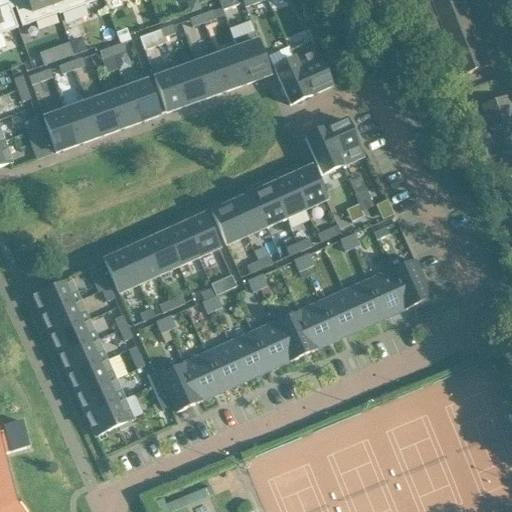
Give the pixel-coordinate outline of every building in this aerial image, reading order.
[(25,0),(26,1),(13,5),(15,10),(21,29),(58,15),(59,15),(53,0),(25,0)] [(53,0),(59,15),(58,15),(58,16),(97,3),(95,0),(53,0)] [(241,0),(217,0),(219,4),(221,10),(222,11),(242,3),(242,2),(241,0)] [(266,0),(241,0),(242,2),(242,3),(244,9),(267,1),(266,0)] [(423,0),(426,7),(435,3),(464,78),(491,67),(464,0),(423,0)] [(0,36),(17,30),(11,11),(9,6),(0,9),(0,36)] [(212,13),(200,17),(203,25),(215,21),(212,13)] [(203,25),(200,17),(189,22),(192,29),(203,25)] [(171,28),(160,32),(163,40),(174,36),(171,28)] [(163,40),(160,32),(139,40),(144,53),(165,45),(163,40)] [(236,52),(235,52),(247,86),(269,78),(254,34),(232,42),(236,52)] [(81,41),(69,46),(73,55),(84,50),(81,41)] [(294,62),(293,62),(310,98),(330,89),(310,43),(289,52),(294,62)] [(68,45),(59,49),(63,61),(72,57),(68,45)] [(122,46),(110,50),(113,58),(124,53),(122,46)] [(113,58),(110,50),(99,54),(102,62),(113,58)] [(235,52),(215,59),(227,93),(247,86),(235,52)] [(215,59),(194,67),(207,100),(227,93),(215,59)] [(81,61),(69,65),(72,73),(84,68),(81,61)] [(310,98),(293,62),(273,71),(289,107),(310,98)] [(72,73),(69,65),(58,69),(61,77),(72,73)] [(194,67),(174,74),(186,108),(207,100),(194,67)] [(49,72),(38,76),(41,84),(52,80),(49,72)] [(186,108),(174,74),(153,81),(166,115),(186,108)] [(18,93),(25,90),(21,79),(14,81),(18,93)] [(147,84),(126,91),(138,125),(159,118),(147,84)] [(30,101),(25,90),(18,93),(22,104),(30,101)] [(126,91),(106,99),(118,132),(138,125),(126,91)] [(511,108),(508,98),(483,108),(498,148),(481,154),(493,184),(510,178),(510,179),(511,178),(511,108)] [(106,99),(85,106),(98,140),(118,132),(106,99)] [(85,106),(65,113),(77,147),(98,140),(85,106)] [(77,147),(65,113),(43,121),(55,155),(77,147)] [(32,133),(40,131),(36,119),(28,122),(32,133)] [(345,122),(325,131),(341,168),(362,158),(361,158),(345,122)] [(44,142),(40,131),(32,133),(37,145),(44,142)] [(325,131),(304,140),(316,167),(321,177),(341,168),(325,131)] [(3,145),(0,145),(0,168),(10,165),(3,145)] [(311,170),(290,179),(304,212),(326,202),(311,170)] [(290,179),(270,188),(285,221),(304,212),(290,179)] [(270,188),(250,197),(265,230),(285,221),(270,188)] [(366,193),(355,198),(358,206),(361,213),(373,208),(369,201),(366,193)] [(250,197),(230,206),(245,239),(265,230),(250,197)] [(230,206),(210,215),(225,248),(245,239),(230,206)] [(361,213),(358,206),(347,211),(351,218),(361,213)] [(511,228),(507,217),(489,225),(497,246),(511,239),(511,228)] [(204,218),(184,227),(199,260),(219,251),(204,218)] [(184,227),(164,236),(179,269),(199,260),(184,227)] [(322,235),(326,242),(337,237),(334,230),(322,235)] [(384,230),(373,235),(376,242),(387,237),(384,230)] [(164,236),(144,245),(159,277),(179,269),(164,236)] [(354,236),(347,239),(352,250),(359,247),(354,236)] [(347,239),(340,242),(345,253),(352,250),(347,239)] [(311,249),(308,241),(297,246),(300,254),(311,249)] [(144,245),(125,253),(139,286),(159,277),(144,245)] [(297,246),(286,251),(289,258),(300,254),(297,246)] [(125,253),(103,263),(118,296),(139,286),(125,253)] [(308,257),(301,260),(306,271),(313,268),(308,257)] [(272,267),(269,259),(257,264),(261,272),(272,267)] [(301,260),(294,264),(299,275),(306,271),(301,260)] [(413,263),(390,273),(407,311),(430,301),(413,263)] [(261,272),(257,264),(247,269),(250,276),(261,272)] [(390,273),(367,283),(384,321),(406,311),(406,312),(407,311),(390,273)] [(96,282),(102,293),(109,290),(104,278),(96,282)] [(262,278),(255,281),(260,292),(267,289),(262,278)] [(255,281),(247,284),(252,295),(260,292),(255,281)] [(33,299),(42,320),(78,303),(69,283),(33,299)] [(367,283),(344,294),(361,331),(384,321),(367,283)] [(223,286),(211,291),(215,298),(226,293),(223,286)] [(114,301),(109,290),(102,293),(107,304),(114,301)] [(211,291),(201,296),(204,303),(215,298),(211,291)] [(344,294),(321,304),(338,342),(361,331),(344,294)] [(181,298),(170,303),(173,311),(184,305),(181,298)] [(216,298),(209,301),(214,312),(221,309),(216,298)] [(209,301),(202,305),(207,316),(214,312),(209,301)] [(42,320),(51,339),(87,323),(78,303),(42,320)] [(173,311),(170,303),(159,308),(162,315),(173,311)] [(321,304),(298,315),(315,352),(338,342),(321,304)] [(139,317),(143,324),(154,319),(150,312),(139,317)] [(298,315),(274,325),(291,363),(315,353),(315,352),(298,315)] [(119,332),(127,329),(122,318),(114,321),(119,332)] [(171,319),(163,322),(168,333),(176,330),(171,319)] [(163,322),(156,325),(161,336),(168,333),(163,322)] [(51,339),(60,359),(96,343),(87,323),(51,339)] [(274,325),(251,335),(268,373),(291,363),(274,325)] [(132,340),(127,329),(119,332),(124,343),(132,340)] [(251,335),(228,346),(245,383),(268,373),(251,335)] [(60,359),(69,379),(105,362),(96,343),(60,359)] [(228,346),(205,356),(222,394),(245,383),(228,346)] [(205,356),(182,367),(199,405),(200,404),(222,394),(205,356)] [(144,368),(139,357),(132,361),(137,372),(144,368)] [(69,379),(77,398),(114,382),(105,362),(69,379)] [(182,367),(159,377),(176,415),(199,405),(182,367)] [(147,378),(152,389),(159,386),(154,374),(147,378)] [(77,398),(86,418),(123,402),(114,382),(77,398)] [(164,397),(159,386),(152,389),(157,400),(164,397)] [(123,402),(86,418),(95,439),(119,428),(120,432),(131,427),(129,423),(132,422),(123,402)] [(34,414),(20,419),(25,433),(39,428),(34,414)] [(0,433),(0,511),(22,511),(15,501),(3,456),(28,449),(21,424),(4,428),(5,432),(0,433)] [(237,473),(225,477),(233,497),(245,492),(237,473)]
